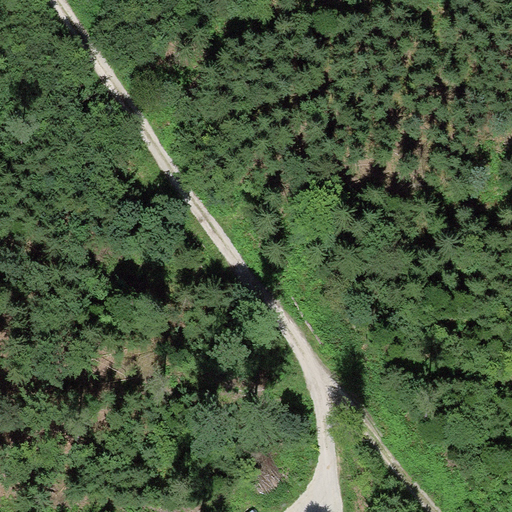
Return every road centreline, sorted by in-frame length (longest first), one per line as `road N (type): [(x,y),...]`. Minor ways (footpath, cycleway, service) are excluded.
road 1 (track): [(79,0),(309,364),(336,446),(345,511)]
road 2 (track): [(309,364),(446,511)]
